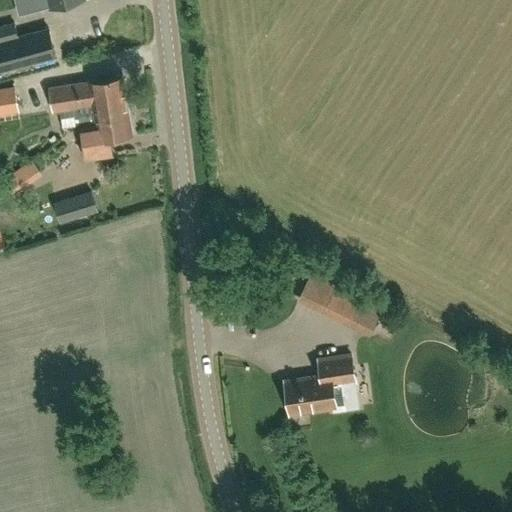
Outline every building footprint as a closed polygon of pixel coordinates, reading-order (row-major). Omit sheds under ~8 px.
[(0,70),(25,64),(56,56),(48,28),(18,36),(14,22),(0,26),(0,70)] [(78,106),(127,98),(123,74),(88,80),(49,86),(53,110),(60,109),(78,106)] [(14,86),(0,88),(0,113),(18,110),(14,86)] [(133,133),(130,116),(127,98),(78,106),(81,123),(81,124),(80,124),(86,158),(102,155),(114,153),(111,137),(133,133)] [(33,158),(3,175),(13,192),(42,175),(33,158)] [(62,221),(96,210),(91,193),(56,203),(62,221)] [(310,275),(299,296),(372,331),(382,310),(310,275)] [(359,407),(355,380),(351,353),(322,358),(325,374),(285,380),(290,412),(332,405),(333,411),(359,407)]
